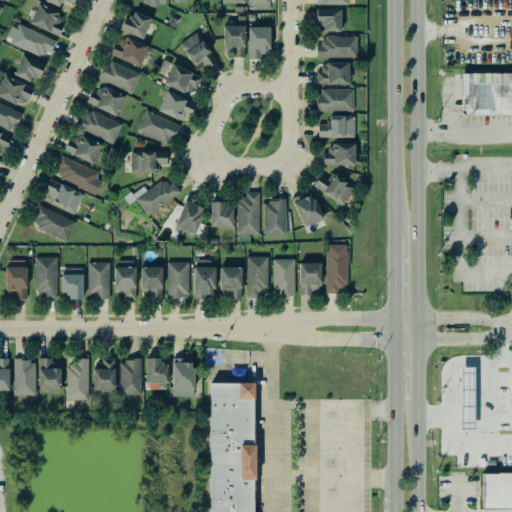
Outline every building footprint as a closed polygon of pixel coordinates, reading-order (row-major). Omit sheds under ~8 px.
[(29,24),(56,36),(65,16),(38,4),(29,24)] [(315,9),(315,30),(340,30),(341,10),(315,9)] [(121,31),(143,39),(150,18),(129,10),(121,31)] [(54,40),(13,22),(5,40),(46,59),(54,40)] [(244,25),(222,26),(223,56),(245,56),(244,25)] [(269,27),(247,27),(248,59),(262,59),(262,52),(270,52),(269,27)] [(201,63),(205,69),(214,64),(208,54),(209,53),(196,33),(179,44),(194,67),(201,63)] [(147,45),(123,36),(120,45),(113,43),(109,56),(140,66),(147,45)] [(357,58),(357,36),(324,36),(324,43),(316,43),(316,58),(357,58)] [(31,76),(38,79),(44,63),(21,55),(13,75),(29,81),(31,76)] [(98,79),(131,93),(140,74),(106,59),(98,79)] [(348,85),(349,63),(318,63),(317,85),(348,85)] [(201,75),(170,66),(164,84),(196,94),(201,75)] [(511,116),(511,100),(511,74),(462,73),(461,114),(511,116)] [(27,101),(33,88),(4,75),(0,83),(0,97),(17,106),(21,98),(27,101)] [(115,116),(124,97),(96,84),(87,103),(115,116)] [(317,89),(317,111),(353,112),(353,89),(317,89)] [(195,102),(164,92),(157,112),(180,120),(182,113),(190,116),(195,102)] [(20,110),(0,104),(0,125),(15,130),(20,110)] [(74,127),(113,144),(121,124),(90,110),(87,117),(80,114),(74,127)] [(136,131),(169,145),(178,125),(145,110),(136,131)] [(354,116),(329,116),(329,125),(317,124),(317,137),(354,138),(354,116)] [(9,134),(0,130),(0,153),(2,155),(9,134)] [(96,166),(105,147),(73,132),(64,151),(96,166)] [(354,144),(329,143),(329,152),(322,152),(322,165),(354,166),(354,144)] [(158,172),(158,165),(166,165),(166,152),(131,151),(130,172),(158,172)] [(55,168),(61,170),(58,178),(94,194),(102,173),(60,155),(55,168)] [(312,186),(343,205),(354,187),(331,173),(328,178),(320,174),(312,186)] [(127,204),(136,200),(144,215),(181,195),(171,178),(146,191),(143,186),(124,197),(127,204)] [(50,205),(75,213),(82,192),(48,181),(43,194),(53,197),(50,205)] [(292,201),(303,227),(322,220),(311,193),(292,201)] [(258,194),(237,194),(236,234),(246,235),(246,234),(258,235),(258,194)] [(285,200),(262,200),(264,236),(286,236),(285,200)] [(204,208),(184,201),(173,231),(193,238),(204,208)] [(224,201),(210,201),(210,227),(232,227),(232,208),(224,208),(224,201)] [(75,222),(38,205),(29,224),(66,241),(75,222)] [(326,293),(339,293),(339,286),(347,286),(347,244),(325,244),(326,293)] [(267,256),(246,257),(246,296),(268,296),(267,256)] [(35,258),(36,300),(57,299),(56,257),(35,258)] [(294,259),(272,259),(272,295),(294,295),(294,259)] [(26,299),(26,261),(6,260),(6,299),(26,299)] [(193,260),(193,296),(214,296),(214,260),(193,260)] [(134,299),(135,261),(115,261),(114,292),(124,292),(123,299),(134,299)] [(88,299),(109,298),(109,262),(87,263),(88,299)] [(188,262),(166,262),(167,298),(188,297),(188,262)] [(299,263),(299,295),(312,295),(312,288),(320,289),(321,263),(299,263)] [(161,267),(141,267),(141,299),(162,299),(161,267)] [(241,299),(241,267),(220,267),(220,299),(241,299)] [(83,299),(83,270),(61,270),(61,293),(68,293),(68,299),(83,299)] [(0,396),(8,396),(8,358),(0,358),(0,396)] [(39,390),(60,390),(60,365),(51,365),(51,358),(38,358),(39,390)] [(114,391),(114,359),(101,358),(101,366),(92,366),(92,390),(114,391)] [(160,359),(146,358),(145,382),(167,383),(167,365),(159,365),(160,359)] [(88,359),(78,359),(78,367),(66,367),(66,400),(87,400),(88,359)] [(35,360),(14,360),(13,395),(34,396),(35,360)] [(140,395),(141,360),(119,360),(119,395),(140,395)] [(172,396),(193,397),(193,361),(172,361),(172,396)] [(210,511),(210,387),(251,386),(250,511),(210,511)] [(511,473),(481,473),(481,509),(511,508),(511,473)]
